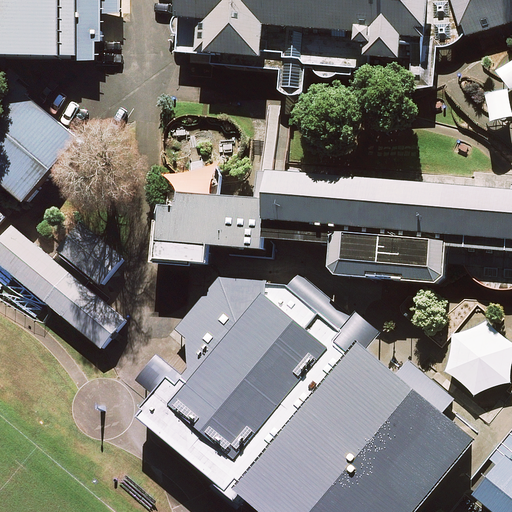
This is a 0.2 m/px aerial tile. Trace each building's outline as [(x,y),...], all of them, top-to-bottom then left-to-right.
[(0,0),(0,63),(98,65),(98,45),(106,46),(106,17),(123,17),(122,0),(0,0)] [(433,0),(181,0),(178,56),(211,59),(212,67),(427,82),(433,0)] [(511,0),(451,0),(460,29),(464,30),(467,39),(511,26),(511,0)] [(511,91),(511,90),(511,64),(499,73),(511,91)] [(0,74),(0,183),(29,206),(85,144),(0,74)] [(511,107),(509,91),(488,95),(493,123),(511,119),(511,107)] [(511,195),(260,175),(257,202),(256,219),(266,220),(265,244),(333,249),(332,271),(338,279),(436,288),(446,281),(449,268),(467,268),(479,284),(499,292),(511,289),(511,195)] [(179,209),(162,209),(155,264),(209,269),(211,249),(265,255),(265,244),(266,220),(256,219),(257,202),(180,196),(179,209)] [(98,292),(125,262),(81,225),(54,263),(15,229),(0,245),(0,262),(105,353),(127,323),(98,292)] [(357,321),(301,277),(289,288),(271,289),(269,283),(222,279),(175,332),(189,343),(190,371),(184,378),(159,360),(139,385),(156,397),(146,409),(148,414),(141,423),(222,490),(357,321)] [(383,337),(360,318),(357,321),(222,490),(252,511),(421,511),(478,445),(444,413),(456,399),(408,362),(398,375),(371,353),(383,337)] [(511,373),(511,344),(489,324),(456,337),(450,372),(476,395),(511,382),(511,373)] [(511,463),(511,433),(492,461),(501,470),(508,461),(511,463)] [(511,511),(511,463),(508,461),(501,470),(475,500),(489,511),(511,511)]
